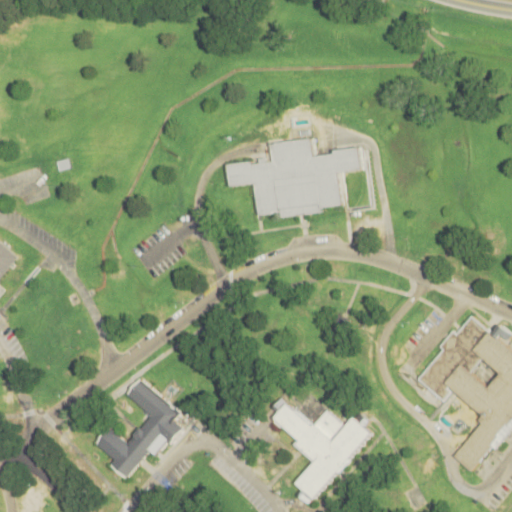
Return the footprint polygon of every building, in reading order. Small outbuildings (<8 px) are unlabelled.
[(232,164),(234,186),(258,183),(262,215),(283,213),(283,216),(326,211),(325,206),(347,204),(343,170),(365,168),(363,148),(338,151),(338,154),(317,156),(315,138),(275,142),(277,162),(256,165),(256,162),(232,164)] [(0,238),(21,257),(0,280),(0,238)] [(348,334),(354,322),(338,315),(333,327),(348,334)] [(453,456),(470,471),(493,445),(496,448),(511,429),(511,350),(498,338),(501,334),(508,340),(511,335),(502,326),(494,335),(472,315),(456,333),(453,331),(440,345),(443,348),(417,378),(443,400),(453,389),(482,415),(478,419),(482,423),(453,456)] [(131,394),(144,380),(181,413),(187,419),(182,425),(185,428),(171,445),(168,442),(157,457),(151,450),(128,479),(112,464),(115,461),(99,443),(113,426),(129,444),(154,415),(131,394)] [(298,482),(317,499),(375,433),(368,427),(373,421),(369,417),(364,423),(357,417),(336,440),(334,438),(347,424),(330,409),(315,426),(290,403),(275,420),(283,427),(285,425),(302,440),(298,444),(317,461),(298,482)]
